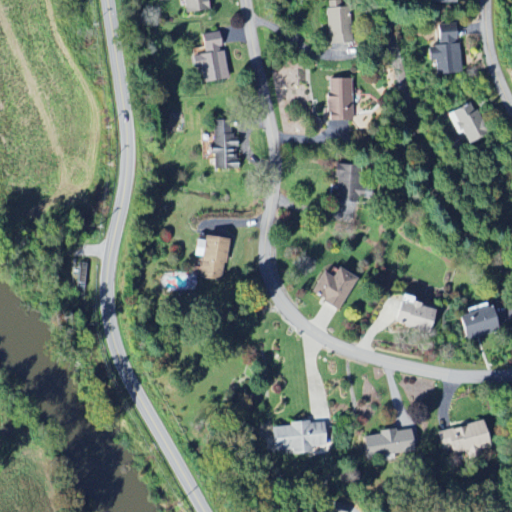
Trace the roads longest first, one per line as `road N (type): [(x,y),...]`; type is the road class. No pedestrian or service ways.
road 1 (residential): [(511,377),(375,360),(308,327),(275,293),(265,255),(276,154),(245,0)]
road 2 (tertiary): [(205,511),(130,379),(108,309),(130,141),(109,0)]
road 3 (residential): [(385,12),(441,207),(469,238),(511,246)]
